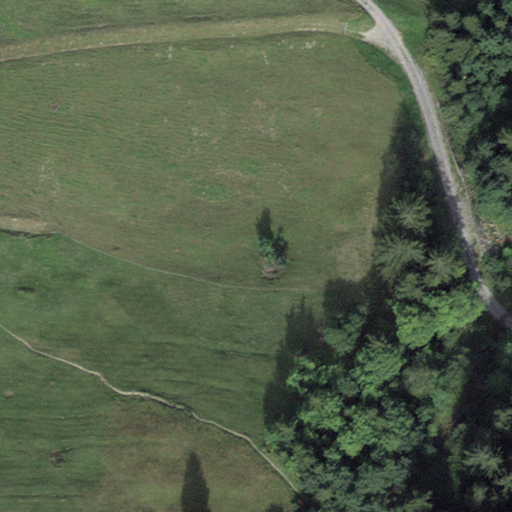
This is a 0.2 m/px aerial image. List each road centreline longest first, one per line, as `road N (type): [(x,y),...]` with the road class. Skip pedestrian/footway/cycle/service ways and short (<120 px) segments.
road 1 (track): [(0,54),(281,26),(343,24),(391,34)]
road 2 (track): [(364,0),(427,79),(454,215),(483,299),(511,321)]
